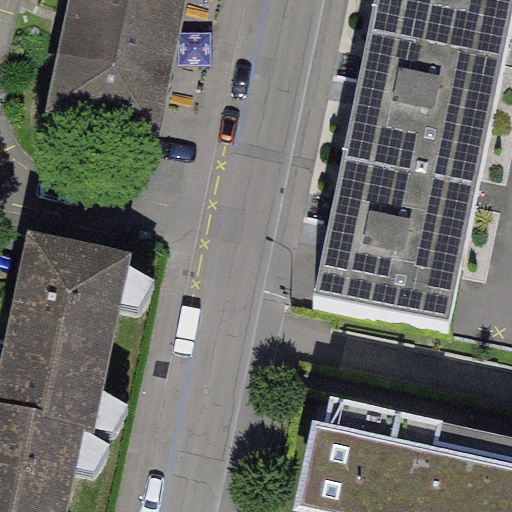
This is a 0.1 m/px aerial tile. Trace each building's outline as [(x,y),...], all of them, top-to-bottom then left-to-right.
[(194,0),(78,0),(49,135),(160,159),(194,0)] [(368,0),(361,33),(498,61),(510,0),(368,0)] [(361,33),(333,172),(469,200),(498,61),(361,33)] [(333,172),(304,311),(440,339),(469,200),(333,172)] [(94,427),(131,256),(33,235),(14,325),(0,391),(0,408),(86,425),(94,427)] [(0,511),(69,511),(86,425),(0,408),(0,511)] [(429,436),(328,414),(305,511),(511,511),(511,477),(424,458),(429,436)]
